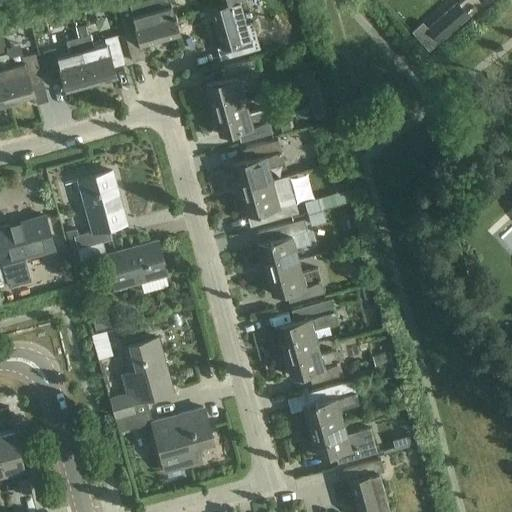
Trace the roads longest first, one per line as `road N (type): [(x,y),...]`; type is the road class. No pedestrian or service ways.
road 1 (unclassified): [(0,156),(147,115),(170,127),(263,461),(248,491),(168,511)]
road 2 (residential): [(86,511),(49,383),(33,365),(0,363)]
